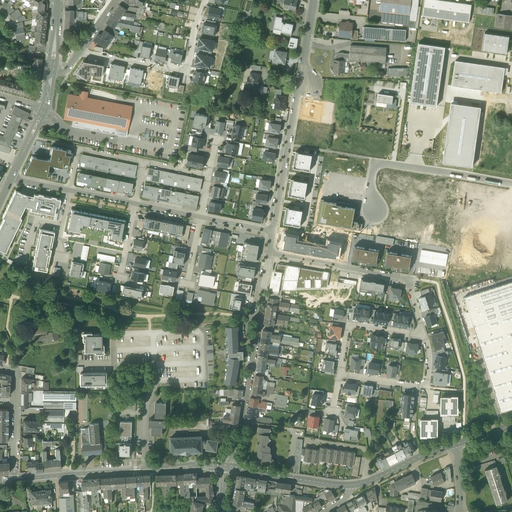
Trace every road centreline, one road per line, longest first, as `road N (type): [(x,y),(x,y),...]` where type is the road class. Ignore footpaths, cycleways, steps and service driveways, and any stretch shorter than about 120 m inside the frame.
road 1 (unclassified): [(313,0),(274,232)]
road 2 (tertiary): [(14,479),(223,468)]
road 3 (residential): [(270,255),(406,278),(421,335)]
road 4 (residential): [(511,183),(377,163),(374,210)]
road 5 (residential): [(204,0),(185,72),(79,51)]
road 6 (residential): [(421,335),(424,386),(340,373)]
road 7 (tertiary): [(223,468),(349,485)]
road 8 (residential): [(0,368),(17,371),(14,479)]
road 9 (residential): [(421,335),(348,323),(340,373)]
road 10 (residential): [(223,468),(255,352)]
